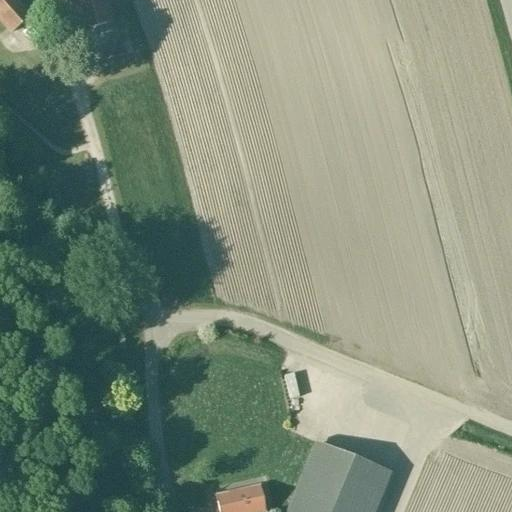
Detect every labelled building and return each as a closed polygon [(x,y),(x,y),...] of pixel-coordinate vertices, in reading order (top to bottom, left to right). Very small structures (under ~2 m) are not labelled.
[(29,17),(13,0),(0,0),(0,22),(10,34),(29,17)] [(109,22),(103,0),(71,0),(79,30),(109,22)] [(316,444),(384,464),(391,439),(323,419),(316,444)] [(372,511),(387,478),(314,448),(287,511),(372,511)] [(262,511),(257,488),(216,497),(218,511),(262,511)]
